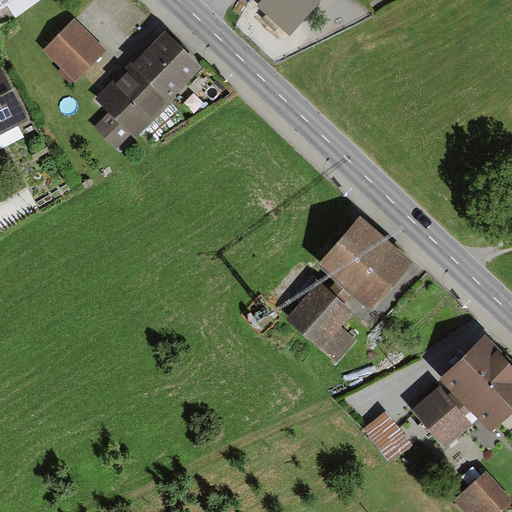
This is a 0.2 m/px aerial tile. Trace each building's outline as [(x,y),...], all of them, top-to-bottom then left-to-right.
[(0,0),(0,17),(23,0),(0,0)] [(314,0),(265,0),(257,9),(290,40),(321,6),(314,0)] [(103,54),(74,26),(50,52),(79,80),(103,54)] [(104,106),(138,137),(202,69),(168,37),(104,106)] [(4,64),(0,65),(0,135),(32,119),(4,64)] [(413,266),(364,224),(325,269),(374,311),(413,266)] [(355,316),(324,289),(295,320),(327,348),(355,316)] [(511,353),(485,327),(440,372),(493,425),(511,406),(511,353)] [(440,381),(413,405),(445,443),(473,418),(440,381)] [(386,408),(363,427),(390,460),(413,441),(386,408)] [(511,496),(487,468),(455,497),(467,511),(495,511),(511,497),(511,496)]
